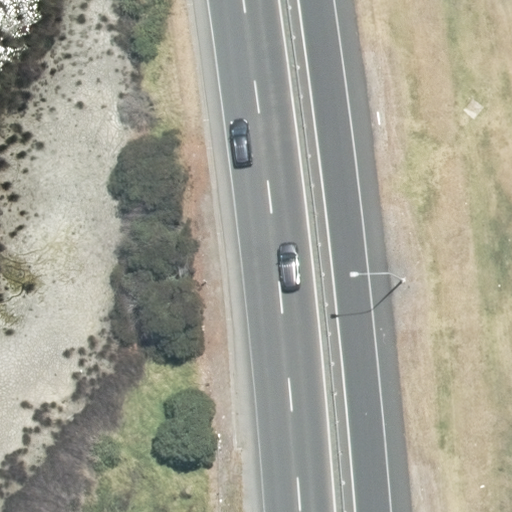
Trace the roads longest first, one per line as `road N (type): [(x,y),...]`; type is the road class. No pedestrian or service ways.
road 1 (trunk): [(296,511),(280,249),(242,0)]
road 2 (trunk): [(309,0),(350,316),(365,511)]
